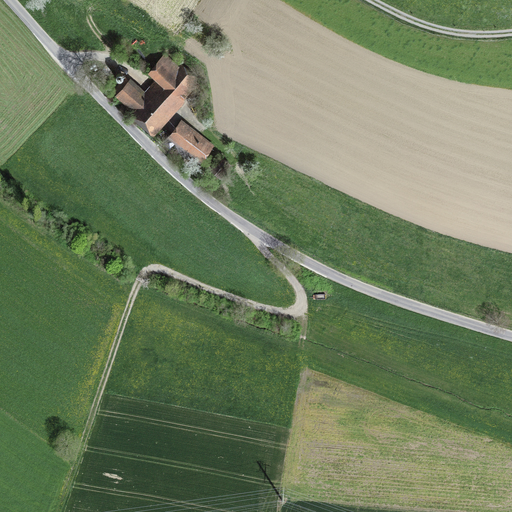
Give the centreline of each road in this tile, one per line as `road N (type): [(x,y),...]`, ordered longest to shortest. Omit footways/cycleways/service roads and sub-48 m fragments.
road 1 (unclassified): [(10,0),(157,154),(255,232),(374,292),(511,336)]
road 2 (track): [(77,459),(127,309),(148,271),(288,317),(298,313),(296,288),(260,249),(255,232)]
road 3 (track): [(511,33),(434,28),(370,0)]
